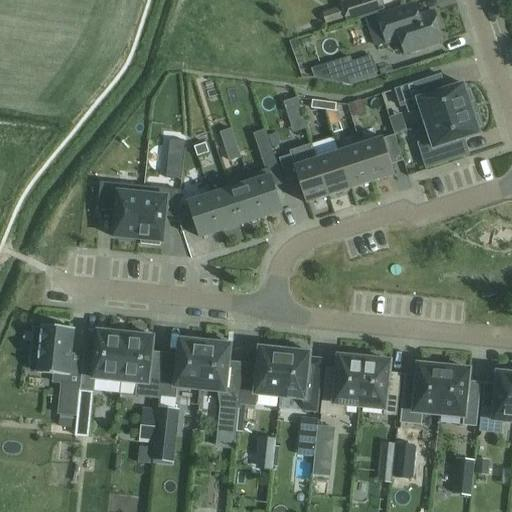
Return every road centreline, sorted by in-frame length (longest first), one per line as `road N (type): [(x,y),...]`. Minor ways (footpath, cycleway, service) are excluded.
road 1 (residential): [(511,188),(315,236),(289,257),(268,312)]
road 2 (residential): [(268,312),(511,340)]
road 3 (residential): [(59,285),(268,312)]
